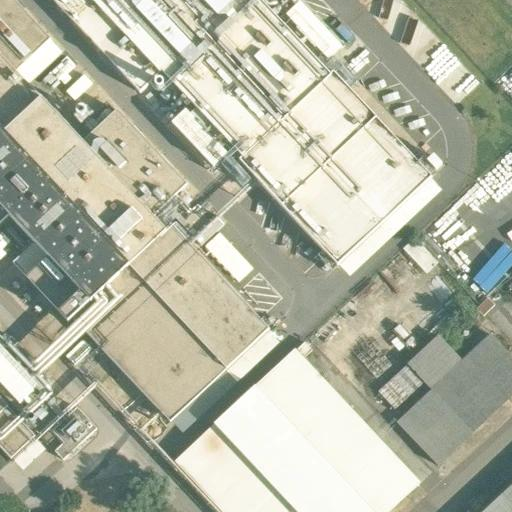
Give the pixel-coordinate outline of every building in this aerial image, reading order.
[(12,0),(0,0),(0,129),(226,371),(268,332),(269,331),(171,227),(165,232),(82,144),(76,137),(29,87),(16,73),(49,41),(50,40),(12,0)] [(51,0),(140,94),(161,74),(242,160),(239,163),(337,267),(381,227),(382,225),(274,110),(278,107),(219,43),(215,47),(196,26),(200,23),(178,0),(51,0)] [(431,179),(333,75),(330,78),(256,0),(178,0),(200,23),(196,26),(215,47),(219,43),(278,107),(274,110),(382,225),(431,179)] [(49,41),(16,73),(29,87),(62,55),(49,41)] [(67,58),(43,80),(51,89),(60,81),(64,86),(70,80),(66,75),(75,67),(67,58)] [(232,155),(161,80),(153,88),(154,89),(144,99),(156,112),(156,113),(167,125),(166,126),(211,174),(232,155)] [(187,186),(117,111),(90,137),(82,144),(152,218),(187,186)] [(226,371),(0,129),(0,224),(8,217),(34,244),(47,258),(26,278),(59,314),(58,315),(68,324),(72,320),(170,424),(171,423),(226,371)] [(83,130),(76,137),(82,144),(90,137),(83,130)] [(381,227),(338,266),(349,278),(391,238),(381,227)] [(2,234),(0,235),(0,260),(5,255),(1,251),(10,243),(2,234)] [(34,244),(13,264),(26,278),(47,258),(34,244)] [(226,371),(171,423),(182,434),(279,344),(268,332),(226,371)] [(511,397),(511,358),(491,336),(462,363),(432,391),(471,434),(511,397)] [(423,382),(432,391),(462,363),(439,338),(409,366),(423,382)] [(292,353),(175,463),(219,511),(389,511),(417,487),(292,353)] [(423,382),(409,366),(379,393),(394,408),(423,382)] [(435,467),(471,434),(432,391),(395,425),(435,467)] [(0,449),(11,461),(35,438),(0,400),(0,449)] [(49,431),(40,439),(46,446),(55,437),(49,431)] [(511,511),(511,481),(479,511),(511,511)]
